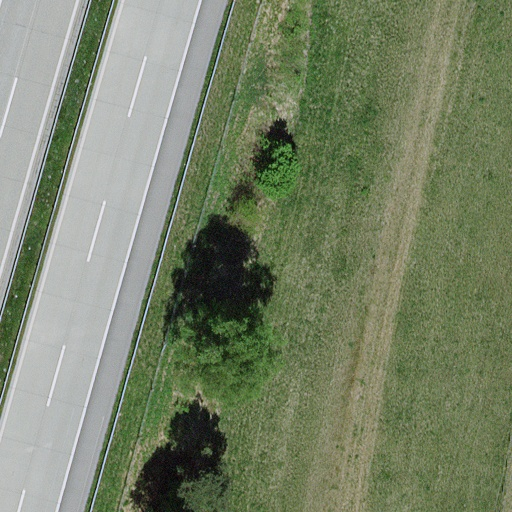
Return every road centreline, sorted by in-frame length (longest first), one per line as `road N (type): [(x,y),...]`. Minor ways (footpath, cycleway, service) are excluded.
road 1 (motorway): [(15,511),(164,0)]
road 2 (motorway): [(42,0),(0,150)]
